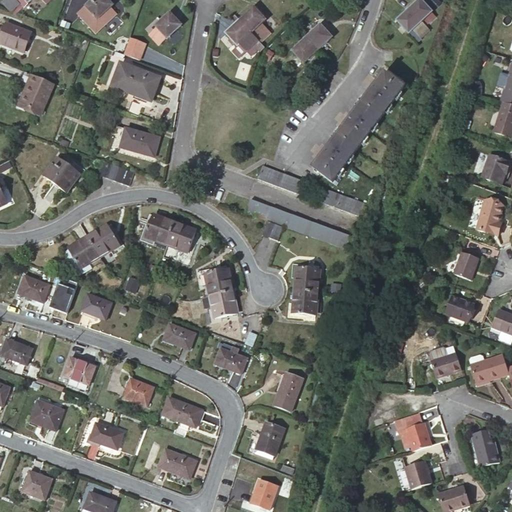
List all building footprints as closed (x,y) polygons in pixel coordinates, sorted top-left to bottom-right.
[(3,0),(2,2),(11,11),(19,4),(14,0),(3,0)] [(109,0),(90,0),(87,3),(78,11),(96,30),(116,12),(110,6),(113,3),(109,0)] [(410,32),(433,11),(422,0),(418,0),(398,19),(410,32)] [(255,5),(240,18),(252,31),(266,18),(255,5)] [(170,10),(156,23),(158,26),(150,33),(159,42),(166,35),(167,36),(182,23),(170,10)] [(252,31),(240,18),(226,32),(237,44),(239,42),(246,49),(258,38),(252,31)] [(0,42),(23,51),(31,30),(7,21),(3,30),(0,37),(0,42)] [(321,23),(307,36),(318,48),(332,35),(321,23)] [(127,36),(121,52),(136,58),(142,41),(127,36)] [(318,48),(307,36),(293,49),(304,61),(318,48)] [(28,60),(46,68),(51,58),(36,51),(37,48),(34,47),(28,60)] [(31,74),(42,78),(46,68),(28,60),(25,67),(33,70),(31,74)] [(150,99),(159,77),(121,63),(113,85),(150,99)] [(498,102),(501,103),(511,106),(511,64),(510,64),(498,102)] [(331,179),(403,83),(385,69),(313,165),(331,179)] [(29,73),(18,101),(38,109),(49,81),(42,78),(31,74),(29,73)] [(511,106),(501,103),(491,134),(508,139),(511,128),(511,106)] [(154,157),(160,137),(125,127),(119,147),(154,157)] [(494,167),(497,168),(500,157),(480,151),(473,173),(489,178),(494,167)] [(111,162),(104,159),(99,172),(106,175),(111,162)] [(68,180),(76,171),(61,160),(48,177),(65,190),(71,182),(68,180)] [(119,164),(111,162),(106,175),(114,178),(119,164)] [(119,164),(114,178),(121,180),(126,167),(119,164)] [(370,203),(265,164),(260,177),(365,215),(370,203)] [(126,167),(121,180),(128,183),(134,170),(126,167)] [(353,248),(358,235),(253,197),(249,209),(353,248)] [(496,235),(500,222),(505,206),(487,200),(478,228),(496,235)] [(146,232),(167,239),(174,220),(155,213),(152,221),(150,220),(146,232)] [(263,233),(270,235),(276,221),(268,218),(263,233)] [(174,220),(167,239),(188,247),(192,236),(189,235),(192,227),(174,220)] [(276,221),(270,235),(278,237),(282,224),(276,221)] [(89,235),(100,253),(119,241),(113,232),(111,233),(105,225),(89,235)] [(80,265),(100,253),(89,235),(71,246),(76,254),(74,255),(80,265)] [(472,281),(480,259),(463,253),(455,275),(472,281)] [(297,266),(295,288),(318,290),(320,270),(310,269),(310,267),(297,266)] [(206,272),(211,292),(232,288),(227,270),(219,271),(219,269),(206,272)] [(42,303),(49,283),(24,274),(17,293),(42,303)] [(134,294),(139,282),(130,278),(125,290),(134,294)] [(77,282),(69,279),(66,286),(58,283),(52,301),(69,306),(77,282)] [(232,288),(211,292),(217,316),(229,313),(229,311),(237,309),(232,288)] [(318,290),(295,288),(293,311),(306,313),(306,309),(317,310),(318,290)] [(105,319),(111,301),(87,293),(80,311),(105,319)] [(469,321),(475,305),(453,297),(447,313),(469,321)] [(511,334),(511,315),(499,310),(493,327),(511,334)] [(189,350),(195,334),(169,324),(163,340),(189,350)] [(26,364),(32,348),(7,339),(1,354),(26,364)] [(241,374),(247,358),(220,348),(215,364),(241,374)] [(462,370),(457,354),(432,362),(437,378),(462,370)] [(89,385),(96,367),(79,360),(69,357),(63,375),(89,385)] [(80,357),(79,360),(96,367),(97,363),(80,357)] [(477,384),(490,380),(500,377),(493,358),(471,365),(477,384)] [(294,405),(304,379),(287,373),(277,398),(294,405)] [(62,383),(38,374),(35,381),(60,390),(62,383)] [(147,406),(154,388),(130,379),(123,397),(147,406)] [(0,404),(2,406),(9,386),(0,382),(0,404)] [(196,428),(202,410),(176,400),(168,397),(162,415),(169,418),(196,428)] [(55,430),(63,409),(37,399),(29,419),(55,430)] [(414,451),(432,445),(424,423),(423,423),(420,414),(405,419),(408,428),(406,429),(414,451)] [(116,449),(122,432),(95,422),(89,439),(116,449)] [(256,451),(274,457),(284,430),(266,424),(256,451)] [(498,462),(494,446),(490,447),(488,439),(487,434),(483,432),(471,435),(479,467),(498,462)] [(188,479),(195,461),(165,448),(158,467),(188,479)] [(272,461),(274,457),(256,451),(255,455),(272,461)] [(409,490),(429,484),(422,462),(401,468),(409,490)] [(21,490),(45,499),(52,479),(28,471),(21,490)] [(270,509),(279,487),(258,480),(250,502),(270,509)] [(446,511),(468,505),(462,487),(437,495),(442,511),(446,511)] [(85,508),(95,511),(110,511),(115,501),(90,491),(83,508),(85,508)]
